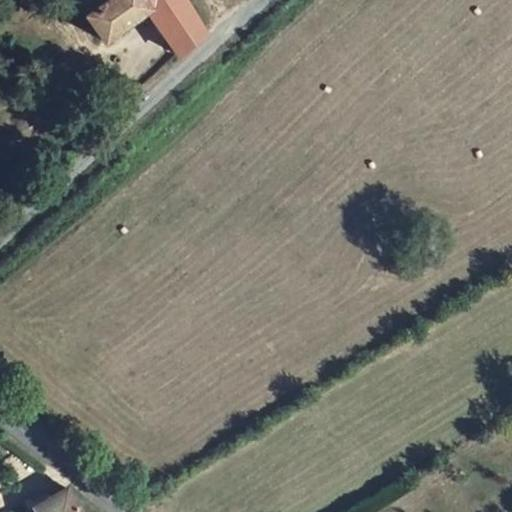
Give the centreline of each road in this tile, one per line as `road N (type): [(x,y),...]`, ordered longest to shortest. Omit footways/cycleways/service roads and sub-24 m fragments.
road 1 (residential): [(0,246),(261,0)]
road 2 (unclassified): [(120,511),(0,416)]
